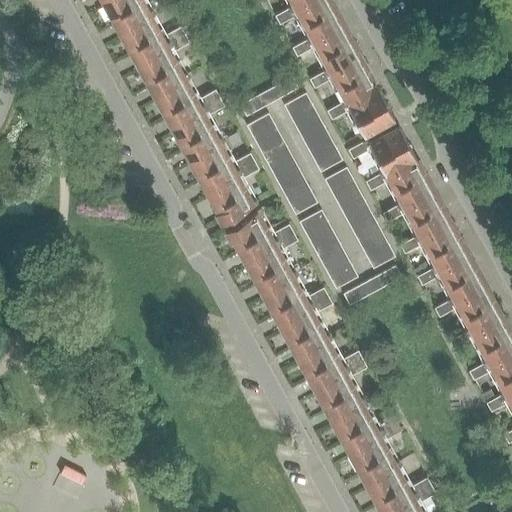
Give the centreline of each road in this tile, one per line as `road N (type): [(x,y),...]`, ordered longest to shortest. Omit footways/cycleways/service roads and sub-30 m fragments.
road 1 (residential): [(341,511),(59,0)]
road 2 (residential): [(511,280),(424,103),(360,0)]
